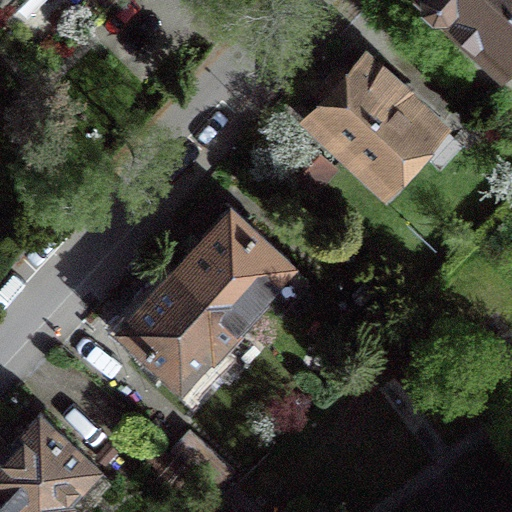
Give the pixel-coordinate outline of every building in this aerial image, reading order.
[(0,0),(0,33),(38,72),(112,0),(0,0)] [(511,0),(423,0),(429,7),(436,11),(446,10),(506,65),(511,59),(511,0)] [(438,122),(366,56),(347,76),(336,65),(316,87),(328,98),(311,117),(383,183),(438,122)] [(303,138),(280,163),(310,190),(333,165),(303,138)] [(176,265),(237,321),(262,294),(279,310),(308,279),(289,262),(292,260),(231,205),(176,265)] [(237,321),(176,265),(121,325),(181,380),(184,376),(194,385),(220,356),(212,349),(237,321)] [(97,463),(38,411),(0,453),(0,511),(25,511),(27,511),(57,511),(68,500),(66,497),(97,463)] [(233,469),(189,427),(170,447),(214,489),(233,469)]
